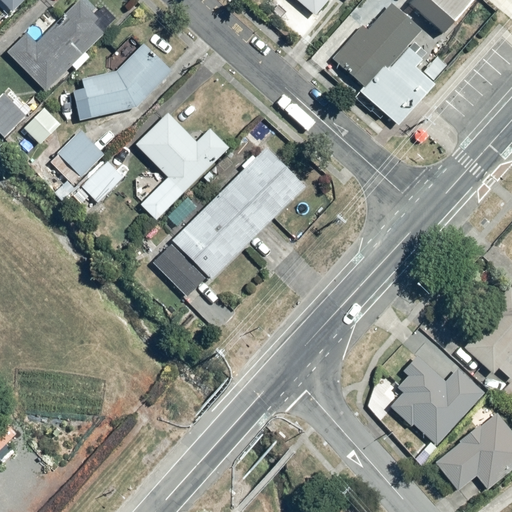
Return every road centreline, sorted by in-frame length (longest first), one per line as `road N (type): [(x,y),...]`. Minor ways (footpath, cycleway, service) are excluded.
road 1 (residential): [(195,0),(427,214)]
road 2 (secondary): [(427,214),(284,369)]
road 3 (secondary): [(284,369),(155,511)]
road 4 (residential): [(284,369),(413,511)]
road 5 (secondary): [(511,119),(427,214)]
